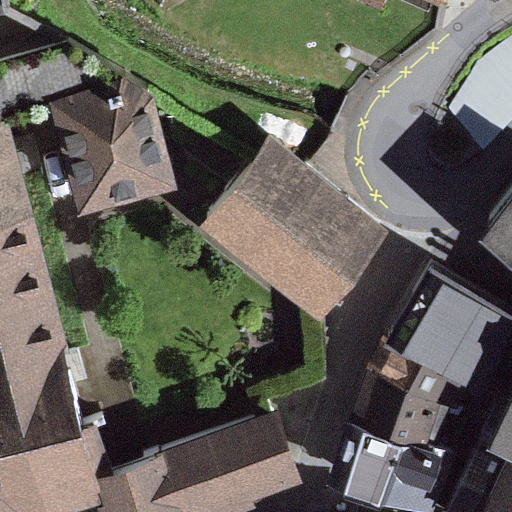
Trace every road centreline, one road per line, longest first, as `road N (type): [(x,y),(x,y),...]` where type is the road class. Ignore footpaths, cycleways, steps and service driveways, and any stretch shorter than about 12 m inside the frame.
road 1 (residential): [(420,201),(344,363),(313,464),(246,511)]
road 2 (residential): [(420,201),(391,150),(395,113),(511,4)]
